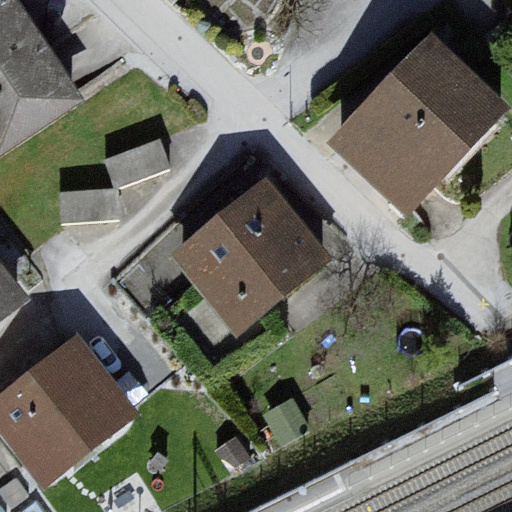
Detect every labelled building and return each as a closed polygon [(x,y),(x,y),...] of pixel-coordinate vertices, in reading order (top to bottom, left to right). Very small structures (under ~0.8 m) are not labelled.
[(0,5),(0,151),(67,107),(0,5)] [(394,218),(498,115),(423,33),(322,142),(394,218)] [(263,192),(182,256),(238,326),(318,262),(263,192)] [(0,327),(25,308),(0,276),(0,327)] [(81,348),(0,408),(0,412),(48,476),(130,415),(81,348)]
